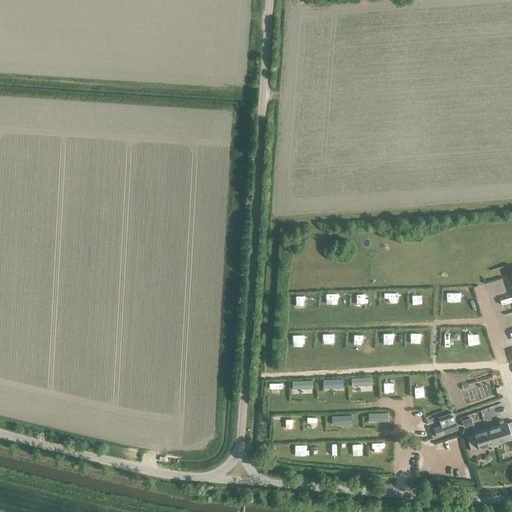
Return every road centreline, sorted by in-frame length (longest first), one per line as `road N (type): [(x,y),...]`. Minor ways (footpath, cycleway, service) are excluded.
road 1 (unclassified): [(243,421),(270,0)]
road 2 (unclassified): [(265,484),(511,499)]
road 3 (unclassified): [(219,481),(154,477),(0,435)]
